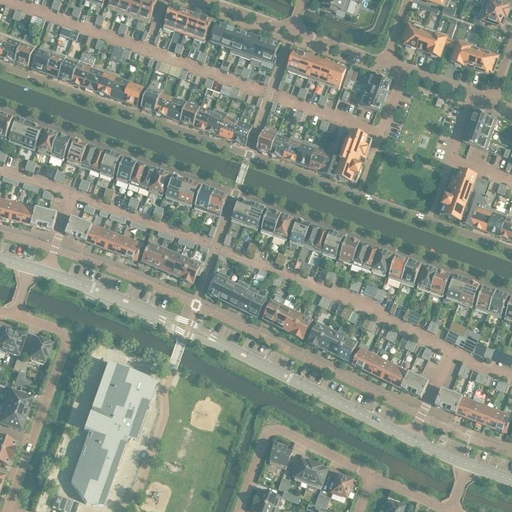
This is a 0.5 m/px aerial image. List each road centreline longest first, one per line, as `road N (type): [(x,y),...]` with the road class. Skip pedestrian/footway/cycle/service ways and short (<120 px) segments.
road 1 (residential): [(222,252),(351,300),(451,351)]
road 2 (residential): [(7,509),(66,335),(15,316)]
road 3 (tertiary): [(409,437),(213,340)]
road 4 (residential): [(2,0),(146,51)]
road 5 (residential): [(71,193),(207,243)]
road 6 (residential): [(146,51),(263,94)]
